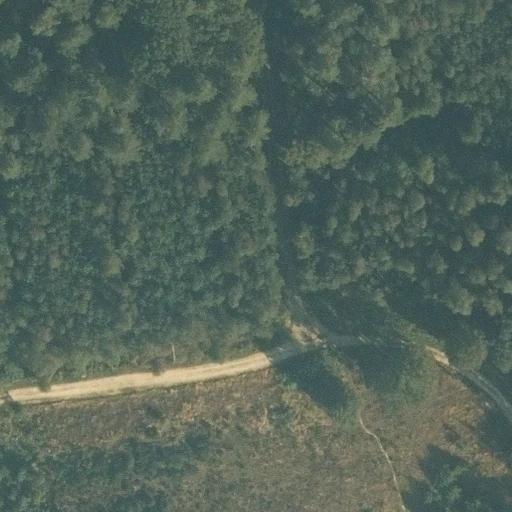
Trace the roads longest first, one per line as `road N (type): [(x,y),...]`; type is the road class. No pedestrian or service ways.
road 1 (track): [(301,332),(253,0)]
road 2 (track): [(301,332),(220,359),(0,387)]
road 3 (track): [(511,409),(479,370),(429,338),(372,329),(301,332)]
